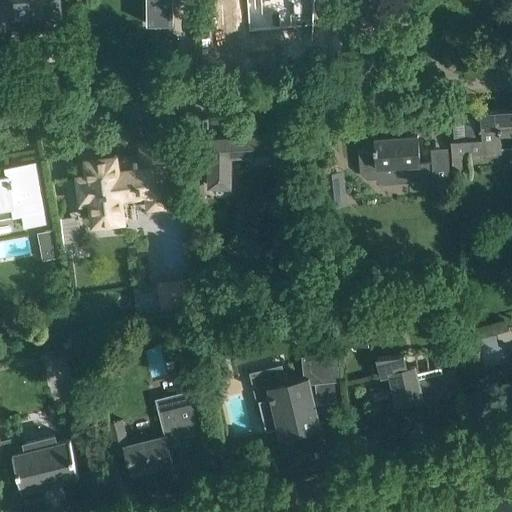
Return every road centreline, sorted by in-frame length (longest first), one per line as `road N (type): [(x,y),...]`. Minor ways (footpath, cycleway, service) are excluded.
road 1 (residential): [(0,112),(511,75)]
road 2 (residential): [(250,511),(511,447)]
